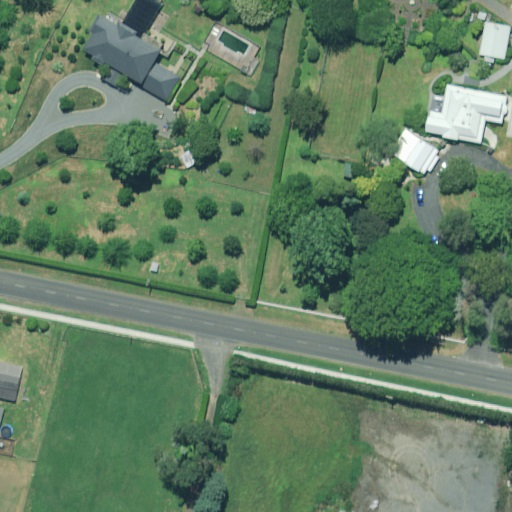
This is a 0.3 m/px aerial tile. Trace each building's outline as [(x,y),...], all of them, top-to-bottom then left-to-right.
[(109,64),(128,75),(147,86),(146,88),(170,102),(183,79),(158,64),(165,51),(106,17),(87,51),(109,64)] [(511,31),(511,27),(488,23),(482,56),(507,60),(511,31)] [(450,87),(448,100),(435,97),(431,118),(428,134),(482,144),(487,115),(503,118),(507,98),(450,87)] [(443,158),(440,156),(443,150),(406,129),(392,155),(426,175),(429,170),(435,173),(443,158)] [(25,370),(0,362),(0,398),(16,403),(25,370)]
